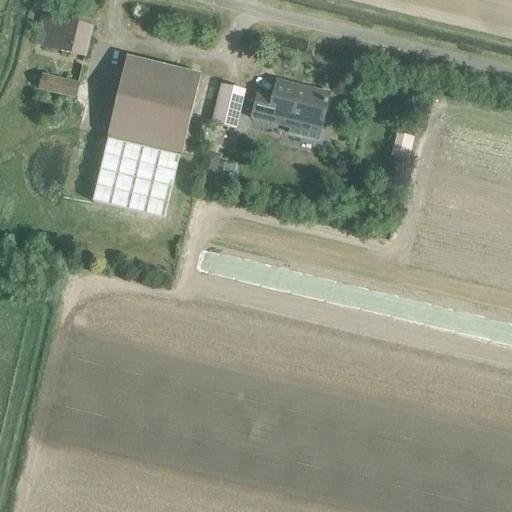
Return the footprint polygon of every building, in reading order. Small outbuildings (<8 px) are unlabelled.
[(44,48),(84,57),(91,29),(65,23),(64,28),(50,25),(52,19),(41,17),(38,32),(39,32),(47,34),(44,48)] [(107,137),(108,137),(181,155),(200,75),(126,57),(107,137)] [(65,82),(43,76),(39,90),(74,98),(78,84),(65,81),(65,82)] [(267,123),(268,116),(321,129),(329,95),(276,82),(272,97),(257,94),(251,119),(267,123)] [(235,130),(244,91),(221,85),(211,124),(235,130)] [(108,142),(94,203),(162,220),(177,158),(108,142)] [(214,177),(218,161),(215,155),(205,153),(200,174),(214,177)]
